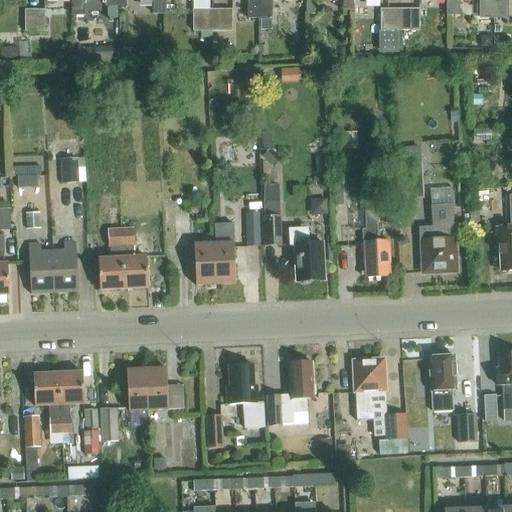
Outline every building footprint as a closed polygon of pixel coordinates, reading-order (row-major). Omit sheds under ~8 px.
[(120,8),(119,0),(71,0),(72,18),(85,18),(84,0),(105,0),(105,8),(107,8),(118,8),(120,8)] [(167,15),(166,0),(119,0),(120,8),(127,8),(127,0),(153,0),(153,15),(167,15)] [(260,19),(259,0),(248,0),(249,19),(260,19)] [(259,0),(260,19),(273,19),(272,0),(259,0)] [(306,0),(307,16),(314,16),(314,0),(342,0),(343,16),(354,16),(353,0),(306,0)] [(494,0),(446,0),(446,17),(459,17),(459,0),(480,0),(480,19),(495,19),(494,0)] [(494,0),(495,19),(507,19),(507,0),(494,0)] [(107,8),(107,20),(118,20),(118,8),(107,8)] [(195,32),(201,32),(201,39),(212,39),(212,32),(212,10),(195,10),(195,32)] [(232,10),(212,10),(212,32),(232,32),(232,10)] [(46,32),(46,11),(27,11),(27,32),(46,32)] [(401,33),(401,12),(382,12),(382,33),(401,33)] [(401,12),(401,33),(420,33),(420,12),(401,12)] [(272,31),(272,21),(261,21),(261,31),(272,31)] [(492,38),(481,38),(481,49),(492,49),(492,38)] [(1,49),(2,63),(18,63),(18,49),(1,49)] [(120,65),(120,49),(81,49),(81,66),(120,65)] [(473,106),(482,106),(482,96),(473,96),(473,106)] [(345,134),(346,150),(358,150),(358,134),(345,134)] [(254,135),(242,135),(243,148),(255,148),(254,135)] [(265,159),(274,169),(282,161),(273,152),(265,159)] [(79,183),(78,160),(61,161),(62,185),(79,184),(79,183)] [(398,201),(424,199),(422,163),(396,164),(398,201)] [(12,169),(12,178),(18,178),(37,178),(41,177),(41,168),(12,169)] [(351,207),(350,181),(333,182),(334,208),(351,207)] [(266,247),(282,247),(280,203),(264,203),(266,247)] [(456,248),(454,246),(452,206),(432,208),(433,229),(422,229),(424,277),(427,276),(429,278),(434,278),(436,276),(455,275),(454,256),(456,254),(456,248)] [(363,231),(365,281),(390,279),(389,244),(381,245),(380,233),(382,232),(381,210),(365,211),(366,231),(363,231)] [(40,214),(26,215),(27,231),(41,230),(40,214)] [(247,249),(261,248),(260,216),(245,216),(247,249)] [(134,229),(121,230),(125,291),(148,290),(147,258),(136,259),(134,229)] [(290,248),(295,248),(296,282),(325,281),(323,245),(309,246),(308,229),(288,230),(290,248)] [(511,229),(496,230),(497,254),(500,254),(501,274),(511,273),(511,229)] [(125,291),(121,230),(108,231),(109,250),(110,250),(111,260),(99,261),(101,292),(125,291)] [(53,253),(55,294),(78,293),(75,243),(64,244),(65,253),(53,253)] [(55,294),(53,253),(42,254),(41,244),(29,245),(32,295),(55,294)] [(214,246),(216,288),(236,287),(234,245),(214,246)] [(216,288),(214,246),(195,247),(197,289),(216,288)] [(0,297),(10,297),(8,264),(0,264),(0,297)] [(502,388),(504,412),(504,423),(511,422),(511,355),(510,353),(505,353),(502,356),(498,356),(499,370),(495,370),(496,388),(502,388)] [(458,379),(454,375),(453,357),(451,357),(449,356),(444,356),(443,358),(428,358),(431,411),(452,411),(451,390),(455,390),(455,389),(458,385),(458,379)] [(385,438),(387,438),(385,417),(382,361),(369,362),(365,359),(360,360),(357,362),(353,363),(354,393),(368,392),(370,412),(373,412),(374,438),(385,438)] [(300,362),(298,365),(289,366),(290,396),(267,397),(269,429),(283,428),(283,426),(294,426),(294,416),(308,415),(307,400),(315,400),(315,397),(317,394),(317,387),(314,385),(313,364),(309,365),(307,362),(300,362)] [(241,365),(239,367),(229,368),(230,389),(226,389),(227,407),(243,406),(244,431),(265,430),(264,404),(258,404),(257,387),(254,387),(253,367),(248,367),(245,365),(241,365)] [(147,370),(150,411),(170,410),(168,369),(147,370)] [(150,411),(147,370),(127,371),(130,412),(150,411)] [(82,376),(59,377),(62,436),(69,435),(72,435),(71,408),(84,407),(82,376)] [(62,436),(59,377),(34,378),(35,409),(49,409),(50,436),(62,436)] [(484,398),(485,424),(498,423),(496,397),(484,398)] [(101,431),(99,431),(97,431),(97,445),(119,444),(118,410),(100,411),(101,431)] [(98,411),(84,411),(85,432),(97,431),(99,431),(98,411)] [(387,438),(385,438),(386,442),(379,442),(380,457),(408,455),(407,442),(408,442),(407,416),(385,417),(387,438)] [(223,417),(206,418),(207,451),(224,450),(223,417)] [(477,417),(457,417),(458,445),(478,445),(477,417)] [(26,421),(27,441),(27,450),(38,449),(39,449),(38,420),(26,421)] [(332,451),(332,443),(319,443),(319,465),(334,465),(333,451),(332,451)] [(351,460),(350,446),(338,446),(338,461),(351,460)] [(39,469),(38,449),(27,450),(25,450),(27,483),(37,483),(37,470),(39,469)] [(166,460),(154,461),(154,470),(166,470),(166,460)] [(511,466),(503,467),(503,478),(511,477),(511,466)] [(483,468),(483,479),(503,478),(503,467),(483,468)] [(69,482),(99,480),(99,468),(68,469),(69,482)] [(463,480),(463,468),(443,469),(443,480),(463,480)] [(463,468),(463,480),(483,479),(483,468),(463,468)] [(313,477),(314,489),(335,488),(335,476),(313,477)] [(294,478),(294,489),(314,489),(313,477),(294,478)] [(273,479),(274,490),(294,489),(294,478),(273,479)] [(253,480),(254,491),(274,490),(273,479),(253,480)] [(233,481),(234,492),(254,491),(253,480),(233,481)] [(213,481),(193,482),(194,494),(213,493),(213,481)] [(213,481),(213,493),(234,492),(233,481),(213,481)] [(65,488),(65,499),(86,498),(86,487),(65,488)] [(45,489),(45,500),(65,499),(65,488),(45,489)] [(24,490),(25,501),(45,500),(45,489),(24,490)] [(4,491),(5,502),(25,501),(24,490),(4,491)]
